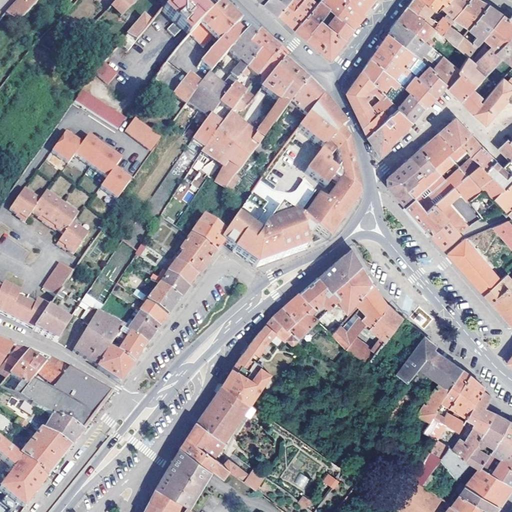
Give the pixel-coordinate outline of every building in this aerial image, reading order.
[(17,23),(21,20),(15,15),(24,5),(19,0),(18,0),(5,14),(11,20),(17,23)] [(19,0),(24,5),(15,15),(21,20),(40,0),(19,0)] [(119,0),(111,8),(120,17),(132,6),(128,2),(130,0),(166,0),(169,2),(171,0),(119,0)] [(190,38),(191,37),(210,15),(206,11),(194,0),(171,0),(169,2),(161,10),(174,23),(167,30),(175,37),(181,30),(190,38)] [(277,15),(279,13),(290,0),(260,0),(272,11),(277,15)] [(287,21),(295,29),(317,4),(312,0),(290,0),(279,13),(287,21)] [(331,58),(354,29),(336,13),(328,24),(322,19),(331,9),(320,0),(317,4),(295,29),(315,45),(320,49),(331,58)] [(320,0),(331,9),(336,13),(354,29),(361,21),(367,14),(364,11),(373,0),(320,0)] [(429,25),(431,22),(433,20),(428,16),(434,9),(423,0),(412,0),(412,1),(408,7),(429,25)] [(441,2),(445,6),(449,0),(423,0),(434,9),(439,13),(441,11),(437,7),(441,2)] [(451,23),(455,18),(469,0),(449,0),(445,6),(443,8),(450,14),(448,15),(447,15),(444,18),(451,23)] [(457,20),(469,29),(489,5),(481,1),(479,0),(469,0),(455,18),(457,20)] [(443,8),(445,6),(441,2),(437,7),(441,11),(443,8)] [(229,53),(243,36),(233,28),(238,22),(234,18),(220,4),(218,7),(210,15),(191,37),(206,49),(215,39),(220,43),(201,64),(211,74),(213,71),(229,53)] [(472,45),(462,37),(455,45),(469,57),(484,38),(504,15),(497,10),(489,5),(469,29),(468,30),(476,36),(473,39),(475,42),(472,45)] [(430,35),(434,29),(433,28),(429,25),(408,7),(403,13),(398,20),(445,60),(457,69),(458,71),(468,58),(469,57),(455,45),(449,40),(444,47),(430,35)] [(474,67),(485,77),(503,57),(496,52),(511,35),(511,16),(510,19),(504,15),(484,38),(493,46),(476,64),(474,67)] [(126,36),(134,42),(150,23),(143,16),(126,36)] [(442,35),(449,25),(451,23),(444,18),(443,17),(435,25),(433,28),(434,29),(441,35),(442,35)] [(457,20),(455,18),(451,23),(449,25),(451,27),(457,20)] [(460,74),(458,71),(457,69),(445,60),(398,20),(394,26),(389,33),(420,60),(427,51),(433,56),(433,59),(438,64),(432,71),(447,84),(448,86),(450,88),(460,74)] [(455,45),(462,37),(451,27),(449,25),(442,35),(449,40),(455,45)] [(233,88),(239,79),(268,41),(258,33),(254,37),(251,34),(247,31),(243,36),(229,53),(242,63),(231,76),(232,77),(224,87),(213,78),(210,75),(202,86),(190,101),(211,117),(220,105),(233,88)] [(367,64),(364,69),(393,103),(398,108),(412,122),(425,107),(405,87),(414,77),(417,80),(418,79),(425,71),(423,69),(426,66),(420,60),(389,33),(385,38),(376,50),(367,64)] [(511,35),(496,52),(503,57),(511,65),(511,35)] [(126,36),(119,45),(128,51),(134,42),(126,36)] [(257,78),(259,75),(279,50),(276,48),(268,41),(239,79),(242,81),(249,72),(257,78)] [(260,81),(265,86),(283,62),(286,58),(284,56),(283,53),(279,50),(259,75),(262,77),(260,81)] [(473,90),(485,77),(474,67),(476,64),(468,58),(458,71),(460,74),(450,88),(453,93),(456,96),(472,110),(480,100),(482,98),(473,90)] [(97,69),(100,72),(109,62),(106,59),(97,69)] [(119,70),(109,62),(100,72),(111,80),(119,70)] [(287,66),(283,62),(265,86),(261,90),(280,105),(258,136),(234,118),(230,115),(222,125),(204,149),(202,152),(226,169),(220,179),(212,173),(209,178),(226,190),(231,183),(235,178),(255,154),(262,144),(290,106),(306,83),(287,66)] [(155,77),(175,94),(185,80),(167,65),(155,77)] [(441,91),(447,84),(432,71),(426,66),(423,69),(425,71),(418,79),(437,95),(441,91)] [(389,106),(393,103),(364,69),(360,74),(353,84),(347,93),(363,126),(383,111),(389,106)] [(483,103),(474,113),(480,118),(486,124),(507,100),(511,92),(511,78),(507,74),(483,103)] [(186,106),(190,101),(202,86),(189,76),(185,80),(175,94),(173,96),(186,106)] [(431,102),(437,95),(418,79),(417,80),(414,77),(405,87),(425,107),(426,107),(431,102)] [(290,106),(307,119),(322,98),(319,95),(306,83),(290,106)] [(84,86),(73,102),(117,129),(125,117),(84,86)] [(235,108),(239,103),(244,96),(233,88),(220,105),(223,107),(231,113),(235,108)] [(239,103),(246,109),(256,96),(253,95),(252,97),(247,92),(244,96),(239,103)] [(347,140),(339,131),(344,125),(341,120),(323,97),(322,98),(307,119),(297,133),(323,153),(306,177),(327,192),(335,182),(341,186),(326,207),(319,202),(302,225),(298,223),(317,196),(303,186),(293,201),(274,198),(258,187),(249,198),(245,204),(242,208),(231,223),(218,240),(223,243),(224,242),(234,249),(233,251),(256,267),(286,256),(306,249),(304,243),(309,236),(313,231),(328,241),(344,219),(358,199),(354,196),(357,192),(354,180),(347,140)] [(472,110),(474,113),(483,103),(480,100),(472,110)] [(235,108),(239,111),(241,113),(245,110),(246,109),(239,103),(235,108)] [(398,108),(393,103),(389,106),(392,110),(393,108),(395,111),(398,108)] [(211,117),(214,120),(223,107),(220,105),(211,117)] [(230,115),(234,118),(239,111),(235,108),(231,113),(230,115)] [(388,117),(367,137),(369,139),(377,150),(380,155),(403,133),(412,122),(398,108),(395,111),(388,117)] [(364,129),(367,137),(388,117),(383,111),(363,126),(364,129)] [(193,141),(204,149),(222,125),(214,120),(211,117),(193,141)] [(454,148),(460,142),(470,134),(456,117),(447,125),(439,132),(454,148)] [(160,140),(133,119),(124,131),(151,152),(160,140)] [(117,200),(131,180),(126,176),(124,179),(121,177),(121,175),(113,169),(120,160),(112,155),(110,155),(107,154),(109,151),(99,143),(97,146),(94,145),(94,142),(86,137),(80,146),(73,140),(70,141),(68,139),(70,136),(65,132),(50,152),(67,164),(73,155),(107,179),(100,188),(117,200)] [(420,149),(434,166),(447,154),(454,148),(439,132),(429,141),(420,149)] [(460,142),(467,149),(468,150),(477,142),(473,138),(470,134),(460,142)] [(511,137),(510,139),(507,137),(496,146),(510,159),(511,161),(511,137)] [(460,142),(454,148),(447,154),(455,161),(467,149),(460,142)] [(262,144),(255,154),(263,160),(270,150),(262,144)] [(472,156),(480,164),(487,170),(497,160),(491,154),(481,145),(480,146),(471,154),(472,156)] [(425,174),(434,166),(420,149),(389,177),(388,185),(391,188),(399,197),(401,200),(412,191),(409,188),(417,181),(413,176),(421,169),(425,174)] [(185,151),(176,163),(186,170),(195,158),(185,151)] [(440,180),(443,178),(440,174),(455,161),(447,154),(434,166),(425,174),(417,181),(409,188),(412,191),(427,209),(449,190),(440,180)] [(460,166),(468,174),(480,164),(472,156),(460,166)] [(468,174),(481,186),(492,176),(504,188),(511,181),(511,180),(511,161),(510,159),(506,164),(503,166),(497,160),(487,170),(480,164),(468,174)] [(449,190),(468,174),(460,166),(446,180),(443,178),(440,180),(449,190)] [(427,230),(430,233),(456,212),(448,203),(460,192),(467,201),(470,199),(479,194),(485,190),(481,186),(468,174),(449,190),(427,209),(412,191),(401,200),(407,206),(416,217),(427,230)] [(511,210),(511,209),(511,181),(504,188),(492,176),(481,186),(485,190),(487,188),(489,190),(496,200),(502,207),(507,212),(508,213),(511,210)] [(231,183),(236,187),(240,181),(235,178),(231,183)] [(186,202),(194,195),(184,183),(176,189),(186,202)] [(226,190),(231,193),(236,187),(231,183),(226,190)] [(67,245),(67,247),(75,252),(88,233),(72,222),(78,213),(46,192),(40,200),(24,189),(11,209),(18,214),(21,213),(23,215),(21,219),(25,221),(32,211),(40,216),(43,216),(45,218),(43,221),(52,227),(54,224),(57,226),(57,228),(64,233),(57,243),(62,246),(64,243),(67,245)] [(222,194),(219,199),(224,202),(227,197),(222,194)] [(483,218),(492,213),(487,205),(480,195),(479,194),(470,199),(482,217),(483,218)] [(241,201),(245,204),(249,198),(245,195),(241,201)] [(496,200),(487,205),(492,213),(502,207),(496,200)] [(456,212),(430,233),(437,241),(443,248),(462,231),(468,226),(456,212)] [(220,247),(223,243),(218,240),(231,223),(227,220),(221,228),(205,217),(192,235),(215,253),(220,247)] [(511,247),(511,225),(509,221),(507,220),(493,226),(511,247)] [(155,225),(148,236),(155,241),(162,230),(155,225)] [(175,264),(196,278),(205,266),(215,253),(192,235),(191,237),(179,252),(182,254),(175,264)] [(484,294),(504,276),(502,273),(498,276),(466,239),(465,238),(448,254),(467,275),(484,294)] [(335,263),(346,280),(362,265),(352,249),(335,263)] [(171,261),(175,264),(182,254),(179,252),(171,261)] [(44,286),(57,295),(74,270),(61,261),(44,286)] [(192,283),(196,278),(175,264),(171,261),(167,266),(171,269),(169,272),(164,269),(162,272),(176,282),(178,279),(189,287),(192,283)] [(319,277),(333,291),(346,280),(335,263),(322,274),(319,277)] [(359,305),(375,287),(370,278),(362,265),(346,280),(333,291),(339,298),(348,312),(357,302),(359,305)] [(184,294),(189,287),(178,279),(176,282),(162,272),(158,278),(155,276),(151,280),(159,287),(179,300),(184,294)] [(511,278),(511,279),(507,273),(504,276),(484,294),(495,307),(511,325),(511,278)] [(339,298),(333,291),(319,277),(304,290),(301,292),(313,305),(301,317),(311,327),(318,319),(311,312),(323,301),(330,307),(339,298)] [(25,324),(34,328),(47,310),(48,308),(35,301),(33,306),(17,299),(20,294),(2,285),(0,289),(0,310),(8,315),(7,317),(25,326),(25,324)] [(172,309),(179,300),(159,287),(150,299),(136,290),(133,295),(145,303),(166,317),(172,309)] [(373,327),(388,304),(384,298),(375,287),(359,305),(361,306),(365,311),(347,332),(343,328),(340,326),(333,334),(343,345),(347,348),(356,337),(366,327),(368,324),(373,327)] [(138,313),(140,310),(113,291),(111,294),(135,311),(138,313)] [(298,319),(301,317),(313,305),(301,292),(294,299),(285,306),(298,319)] [(33,306),(35,301),(34,298),(24,293),(20,294),(17,299),(33,306)] [(86,294),(78,306),(86,310),(90,305),(99,310),(103,304),(86,294)] [(163,322),(166,317),(145,303),(140,310),(138,313),(140,314),(159,327),(163,322)] [(374,350),(378,353),(402,317),(396,311),(388,304),(373,327),(368,324),(366,327),(371,330),(368,334),(379,342),(374,350)] [(311,327),(301,317),(298,319),(285,306),(280,311),(275,315),(293,336),(289,341),(295,346),(311,327)] [(361,306),(343,328),(347,332),(365,311),(361,306)] [(98,366),(110,349),(117,339),(123,331),(125,327),(99,314),(91,309),(83,323),(89,328),(73,352),(89,361),(98,366)] [(411,319),(422,327),(430,317),(419,309),(411,319)] [(68,323),(47,310),(34,328),(33,330),(43,335),(56,342),(68,323)] [(341,325),(327,310),(318,319),(324,325),(333,334),(340,326),(341,325)] [(126,333),(144,347),(152,337),(159,327),(140,314),(126,333)] [(223,384),(250,403),(272,374),(263,367),(254,379),(248,374),(271,343),(278,335),(287,342),(289,341),(293,336),(275,315),(259,332),(248,347),(241,357),(223,384)] [(113,361),(128,370),(139,355),(144,347),(126,333),(123,331),(117,339),(124,345),(117,355),(113,361)] [(431,341),(426,336),(397,375),(408,383),(418,368),(433,348),(435,345),(431,341)] [(370,365),(378,353),(374,350),(356,337),(347,348),(351,351),(370,365)] [(6,342),(3,341),(1,344),(0,343),(0,363),(12,344),(6,342)] [(0,375),(5,380),(9,375),(29,350),(19,347),(0,368),(0,375)] [(433,348),(418,368),(438,382),(417,414),(430,422),(433,417),(437,411),(435,409),(441,400),(463,368),(452,361),(433,348)] [(126,373),(128,370),(113,361),(117,355),(110,349),(98,366),(97,368),(119,383),(126,373)] [(26,387),(31,381),(48,359),(37,355),(29,350),(9,375),(21,384),(26,387)] [(48,359),(31,381),(50,392),(69,369),(56,363),(48,359)] [(441,400),(450,406),(471,374),(466,370),(463,368),(441,400)] [(52,418),(82,434),(98,413),(110,396),(69,369),(50,392),(31,381),(26,387),(18,398),(23,402),(34,408),(52,418)] [(467,418),(468,416),(484,390),(486,387),(479,382),(471,374),(450,406),(467,418)] [(12,395),(18,398),(26,387),(21,384),(12,395)] [(198,420),(225,442),(250,403),(223,384),(206,408),(198,420)] [(488,393),(484,390),(468,416),(475,420),(471,424),(474,427),(465,442),(461,439),(456,447),(454,445),(452,448),(463,455),(468,458),(494,412),(489,409),(485,407),(492,396),(488,393)] [(34,408),(23,402),(19,409),(30,415),(34,408)] [(433,417),(441,422),(446,413),(438,408),(437,411),(433,417)] [(446,413),(441,422),(445,425),(452,429),(458,419),(447,412),(446,413)] [(488,443),(493,446),(509,420),(499,415),(494,412),(468,458),(466,460),(480,467),(482,463),(488,454),(479,449),(480,446),(482,447),(486,446),(488,443)] [(465,421),(471,424),(475,420),(468,416),(467,418),(465,421)] [(424,432),(437,440),(445,425),(441,422),(433,417),(430,422),(424,432)] [(28,425),(18,418),(14,424),(24,431),(28,425)] [(77,441),(82,434),(52,418),(42,434),(69,451),(77,441)] [(458,419),(452,429),(459,433),(464,423),(458,419)] [(214,457),(225,442),(198,420),(190,432),(182,445),(211,467),(214,470),(223,477),(229,468),(224,464),(214,457)] [(491,474),(511,487),(511,486),(511,421),(509,420),(493,446),(491,449),(502,456),(491,474)] [(56,466),(69,451),(42,434),(39,432),(25,450),(22,447),(19,450),(22,453),(18,459),(44,481),(56,466)] [(430,451),(441,459),(448,447),(447,446),(437,440),(430,451)] [(0,503),(9,511),(20,511),(44,481),(18,459),(0,444),(0,457),(14,469),(0,486),(0,490),(6,496),(0,502),(0,503)] [(204,479),(211,467),(182,445),(174,459),(204,479)] [(451,472),(463,455),(452,448),(451,447),(450,448),(448,447),(441,459),(451,472)] [(422,483),(441,459),(430,451),(429,453),(415,474),(394,509),(397,511),(433,511),(440,504),(445,499),(440,495),(422,483)] [(457,472),(466,460),(468,458),(463,455),(451,472),(454,476),(457,472)] [(229,468),(244,480),(249,473),(229,458),(224,464),(229,468)] [(180,503),(185,506),(186,507),(191,498),(204,479),(174,459),(170,465),(155,489),(180,503)] [(204,479),(191,498),(194,500),(214,470),(211,467),(204,479)] [(466,486),(498,506),(504,497),(511,487),(491,474),(484,470),(480,467),(466,486)] [(333,485),(331,488),(337,492),(342,484),(335,478),(338,474),(332,470),(325,479),(333,485)] [(464,478),(457,472),(454,476),(440,495),(445,499),(448,501),(452,496),(456,489),(464,478)] [(298,474),(294,485),(305,489),(309,477),(298,474)] [(349,480),(356,484),(359,481),(352,476),(349,480)] [(461,493),(490,511),(493,511),(495,510),(498,506),(466,486),(461,493)] [(175,511),(177,506),(179,507),(180,503),(155,489),(148,502),(143,511),(175,511)] [(490,511),(461,493),(456,499),(452,496),(448,501),(450,502),(464,511),(490,511)] [(302,496),(298,502),(305,507),(309,501),(302,496)] [(440,504),(446,508),(450,502),(448,501),(445,499),(440,504)] [(321,501),(316,507),(322,511),(327,505),(321,501)] [(464,511),(450,502),(446,508),(443,511),(464,511)]
